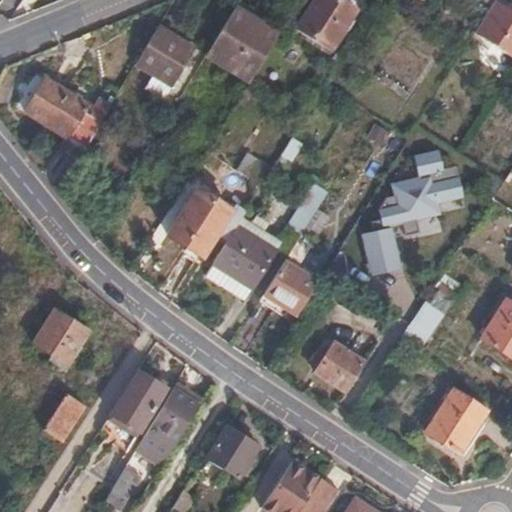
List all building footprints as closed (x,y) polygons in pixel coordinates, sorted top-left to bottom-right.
[(357,8),(344,0),(313,0),(298,26),(332,47),(357,8)] [(511,7),(509,11),(495,1),(475,32),(511,55),(511,7)] [(279,37),(238,12),(211,57),(251,82),(279,37)] [(196,52),(160,29),(138,66),(155,77),(173,88),(191,60),(196,52)] [(173,88),(155,77),(148,89),(166,100),(167,98),(173,88)] [(108,117),(48,81),(30,113),(89,149),(108,117)] [(315,127),(308,122),(297,137),(306,142),(315,127)] [(444,170),(440,153),(416,159),(421,181),(394,187),(396,197),(387,198),(379,211),(381,221),(371,224),(374,233),(364,235),(373,272),(399,266),(390,226),(403,223),(406,238),(421,233),(417,220),(439,214),(437,203),(463,197),(456,167),(444,170)] [(273,168),(251,155),(242,170),(264,184),(273,168)] [(293,161),(286,156),(276,172),(284,177),(293,161)] [(291,227),(298,232),(325,188),(310,178),(302,190),(310,195),(291,227)] [(217,236),(227,242),(239,223),(248,209),(236,203),(232,209),(198,188),(168,236),(202,258),(217,236)] [(330,191),(325,188),(298,232),(302,235),(312,219),(330,191)] [(312,219),(302,235),(260,302),(286,317),(290,312),(298,316),(320,281),(299,268),(324,227),(312,219)] [(239,223),(227,242),(214,264),(253,289),(278,249),(239,223)] [(253,289),(214,264),(207,274),(247,300),(253,289)] [(459,291),(446,283),(411,336),(425,346),(459,291)] [(511,293),(508,300),(506,300),(482,339),(511,357),(511,293)] [(90,330),(57,308),(34,343),(52,355),(49,360),(64,369),(90,330)] [(364,362),(334,342),(328,351),(320,346),(313,359),(319,364),(316,370),(346,390),(364,362)] [(166,391),(136,371),(108,414),(138,435),(166,391)] [(203,401),(177,384),(148,431),(158,437),(174,447),(203,401)] [(487,409),(454,389),(426,432),(460,452),(487,409)] [(51,415),(70,427),(85,405),(67,393),(51,415)] [(138,435),(108,414),(103,421),(134,440),(138,435)] [(60,441),(70,427),(51,415),(42,429),(60,441)] [(258,447),(227,428),(207,459),(238,478),(242,473),(245,476),(256,459),(252,456),(258,447)] [(174,447),(158,437),(142,463),(157,473),(174,447)] [(297,511),(319,480),(293,462),(259,511),(297,511)] [(141,478),(125,468),(106,500),(121,510),(141,478)] [(319,480),(297,511),(323,511),(337,492),(319,480)] [(188,511),(197,499),(182,489),(172,506),(180,511),(188,511)] [(376,511),(356,498),(345,511),(376,511)]
